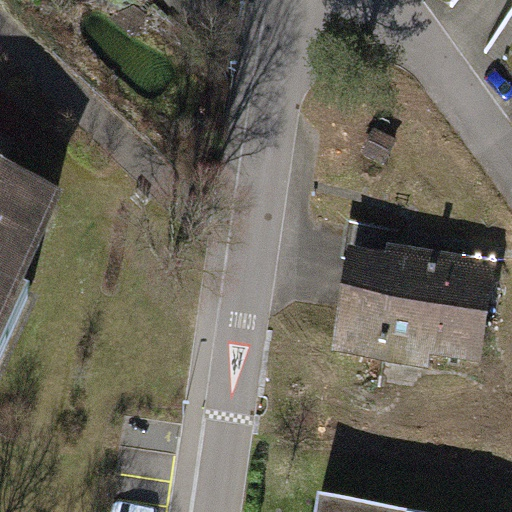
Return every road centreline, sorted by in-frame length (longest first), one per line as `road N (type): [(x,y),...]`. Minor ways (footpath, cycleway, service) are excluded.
road 1 (residential): [(211,511),(286,0)]
road 2 (residential): [(511,166),(392,0)]
